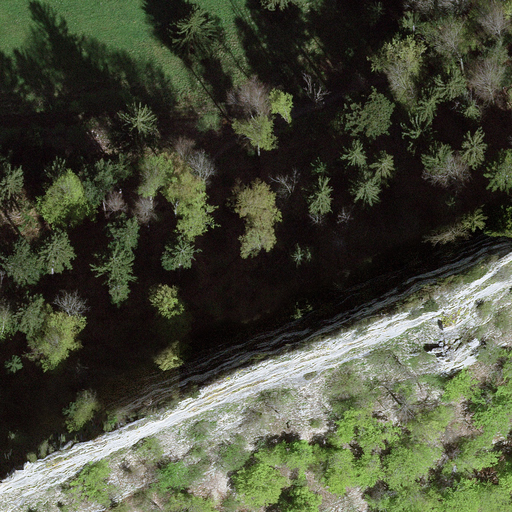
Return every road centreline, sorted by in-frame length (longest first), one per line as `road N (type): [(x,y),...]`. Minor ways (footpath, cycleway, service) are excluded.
road 1 (track): [(306,101),(0,121)]
road 2 (track): [(511,24),(306,101)]
